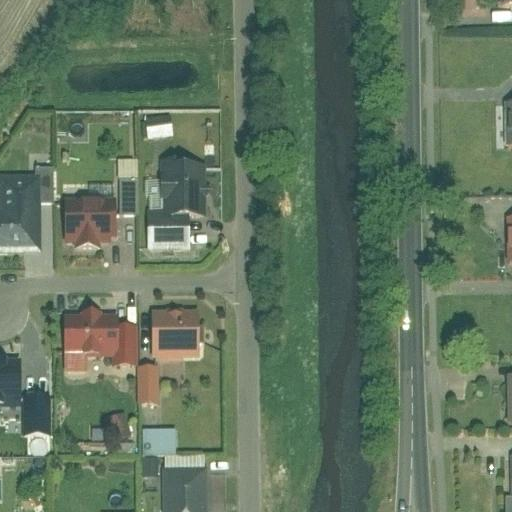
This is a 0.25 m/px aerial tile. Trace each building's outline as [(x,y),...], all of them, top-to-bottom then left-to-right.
[(511,0),(495,0),(495,8),(511,8),(511,0)] [(502,151),(511,150),(511,104),(501,104),(502,151)] [(151,144),(173,140),(170,122),(148,126),(151,144)] [(120,220),(139,220),(139,165),(120,165),(120,220)] [(164,167),(164,218),(205,218),(205,167),(164,167)] [(0,181),(0,256),(41,256),(40,181),(0,181)] [(63,202),(63,246),(111,246),(111,202),(63,202)] [(511,219),(503,219),(503,265),(511,265),(511,219)] [(191,230),(148,230),(148,253),(191,253),(191,230)] [(151,315),(152,361),(199,361),(198,315),(151,315)] [(87,374),(87,358),(118,358),(118,320),(105,320),(105,317),(81,317),(80,320),(65,320),(65,374),(87,374)] [(0,360),(0,408),(21,409),(21,360),(0,360)] [(159,369),(138,369),(138,407),(159,407),(159,369)] [(55,441),(53,404),(25,405),(26,443),(55,441)] [(126,419),(107,424),(112,446),(132,441),(126,419)] [(176,433),(143,433),(143,457),(176,457),(176,433)] [(207,511),(207,472),(163,472),(163,511),(207,511)]
